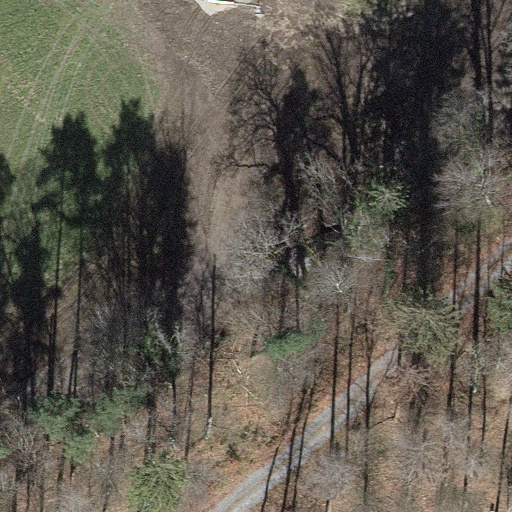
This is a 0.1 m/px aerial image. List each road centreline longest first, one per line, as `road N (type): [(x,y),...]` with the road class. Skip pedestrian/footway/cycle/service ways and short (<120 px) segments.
road 1 (track): [(511,89),(208,301),(0,417)]
road 2 (track): [(240,511),(511,252)]
